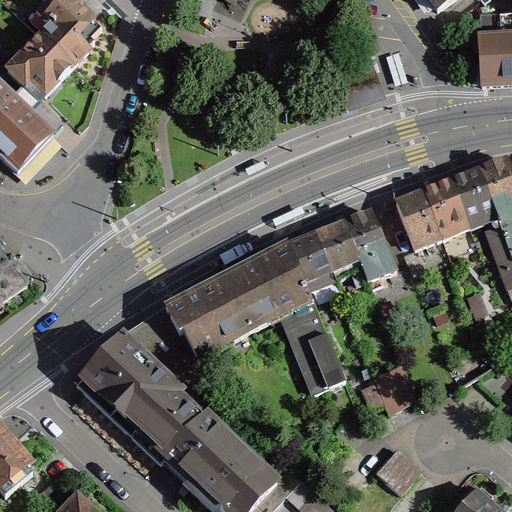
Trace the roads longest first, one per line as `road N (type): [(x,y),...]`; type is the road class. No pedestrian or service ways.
road 1 (secondary): [(111,287),(269,195),(451,132)]
road 2 (residential): [(56,218),(86,191),(110,146),(149,22)]
road 3 (residential): [(7,370),(154,511)]
road 4 (residential): [(451,132),(430,69),(381,0)]
road 5 (secondary): [(7,370),(111,287)]
